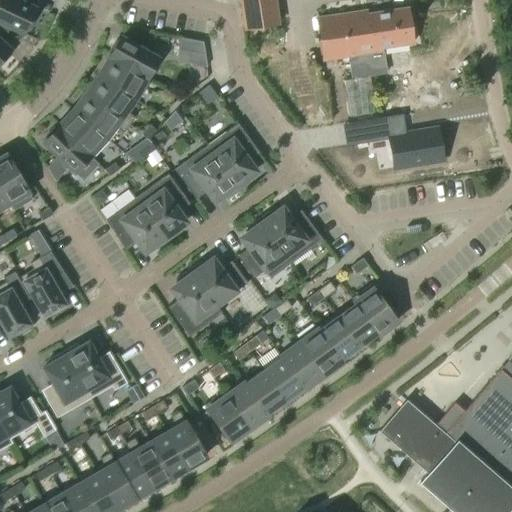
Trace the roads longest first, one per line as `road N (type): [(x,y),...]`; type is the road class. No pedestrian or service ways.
road 1 (residential): [(298,160),(236,71),(228,18),(146,0)]
road 2 (residential): [(121,294),(298,160)]
road 3 (residential): [(348,225),(398,288),(496,208)]
road 4 (residential): [(121,294),(11,124)]
road 5 (residential): [(478,0),(511,156)]
road 6 (residential): [(11,124),(57,82),(100,0)]
road 7 (residential): [(348,225),(496,208)]
road 8 (residential): [(0,365),(121,294)]
